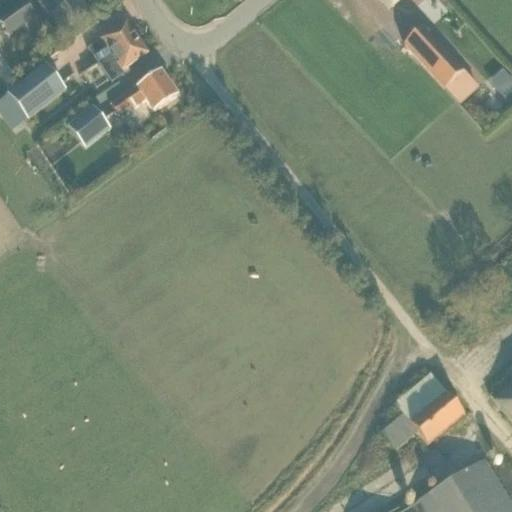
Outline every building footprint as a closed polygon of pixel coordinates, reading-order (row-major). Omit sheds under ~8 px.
[(89,16),(78,0),(37,0),(36,1),(60,36),(89,16)] [(379,0),(389,12),(402,0),(379,0)] [(23,2),(0,17),(0,25),(8,37),(34,19),(23,2)] [(147,57),(126,26),(101,43),(88,52),(111,87),(125,77),(123,73),(147,57)] [(459,108),(477,91),(422,31),(404,48),(459,108)] [(8,98),(27,123),(64,94),(45,68),(8,98)] [(177,100),(160,75),(136,91),(111,109),(117,118),(132,107),(135,111),(145,104),(153,116),(177,100)] [(92,109),(67,129),(79,145),(104,125),(92,109)] [(463,417),(430,378),(394,407),(402,418),(417,436),(427,447),(463,417)] [(511,379),(489,399),(511,425),(511,379)] [(395,454),(417,436),(402,418),(380,436),(395,454)] [(511,511),(511,510),(484,464),(406,511),(511,511)]
